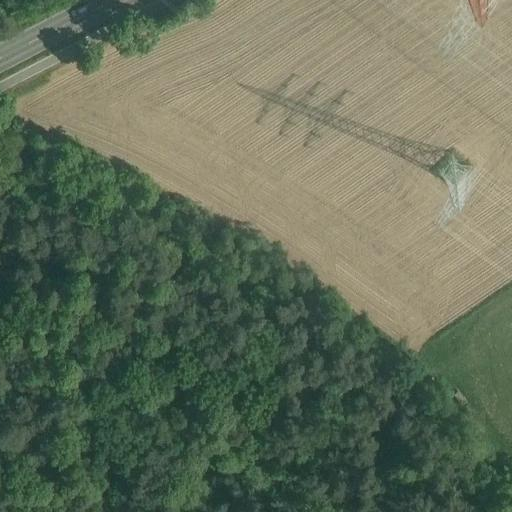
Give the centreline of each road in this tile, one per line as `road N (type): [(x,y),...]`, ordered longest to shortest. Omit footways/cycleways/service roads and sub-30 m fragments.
road 1 (track): [(136,511),(311,393),(375,335),(0,152)]
road 2 (secondary): [(0,59),(115,0)]
